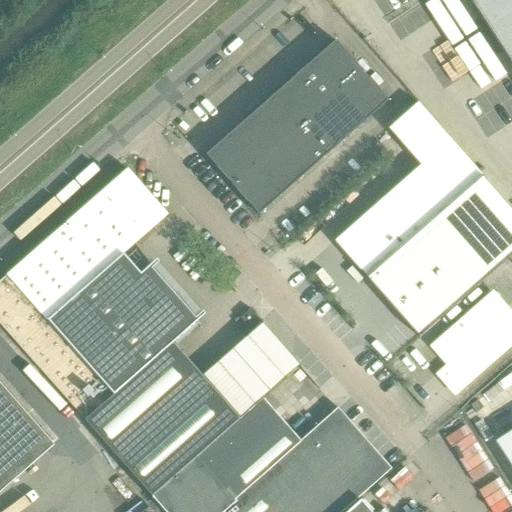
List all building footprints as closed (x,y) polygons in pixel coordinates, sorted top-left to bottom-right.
[(511,0),(468,0),(511,66),(511,0)] [(335,41),(313,60),(340,90),(361,71),(335,41)] [(313,60),(291,79),(318,109),(340,90),(313,60)] [(361,71),(340,90),(366,120),(388,101),(361,71)] [(291,79),(270,98),(296,128),(318,109),(291,79)] [(340,90),(318,109),(344,139),(366,120),(340,90)] [(270,98),(248,117),(275,147),(296,128),(270,98)] [(318,109),(296,128),(323,158),(344,139),(318,109)] [(248,117),(227,136),(253,166),(275,147),(248,117)] [(296,128),(275,147),(301,177),(323,158),(296,128)] [(205,155),(232,185),(253,166),(227,136),(205,155)] [(275,147),(253,166),(280,196),(301,177),(275,147)] [(253,166),(232,185),(258,215),(280,196),(253,166)] [(112,451),(113,451),(172,399),(145,367),(198,321),(195,318),(195,319),(151,269),(152,268),(149,266),(140,274),(122,255),(167,215),(126,170),(0,281),(0,325),(112,451)] [(432,347),(447,366),(437,375),(454,394),(511,343),(511,316),(492,294),(432,347)] [(239,319),(250,331),(260,321),(250,310),(239,319)] [(0,511),(0,491),(52,446),(0,386),(0,511)] [(262,400),(152,498),(164,511),(341,511),(390,469),(337,409),(300,442),(262,400)] [(511,431),(494,443),(511,470),(511,431)] [(369,511),(360,501),(347,511),(369,511)]
